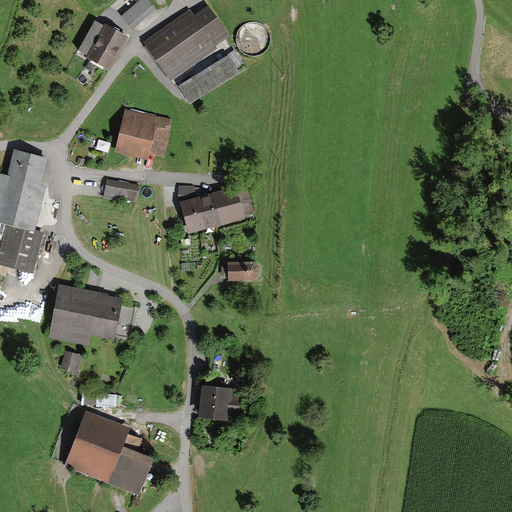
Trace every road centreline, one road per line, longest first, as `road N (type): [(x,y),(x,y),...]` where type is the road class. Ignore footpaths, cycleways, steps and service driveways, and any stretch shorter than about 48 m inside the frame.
road 1 (residential): [(57,146),(68,228),(88,255),(137,276),(185,311),(192,331),(188,511)]
road 2 (residential): [(57,146),(134,46),(196,0)]
road 3 (track): [(476,0),(474,73),(511,122)]
